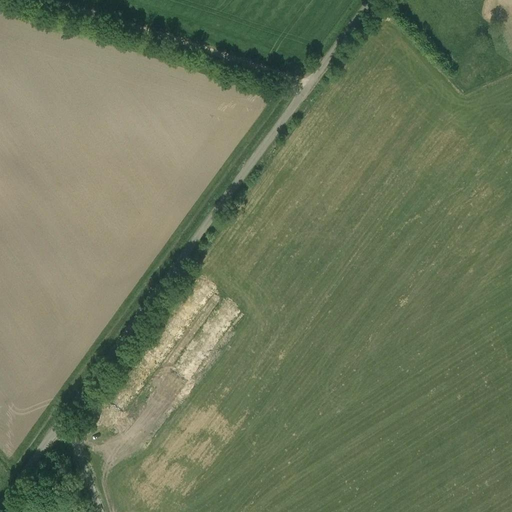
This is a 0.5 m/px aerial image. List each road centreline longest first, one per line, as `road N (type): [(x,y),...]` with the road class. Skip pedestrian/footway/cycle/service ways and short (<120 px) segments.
road 1 (unclassified): [(66,418),(370,0)]
road 2 (track): [(307,86),(66,0)]
